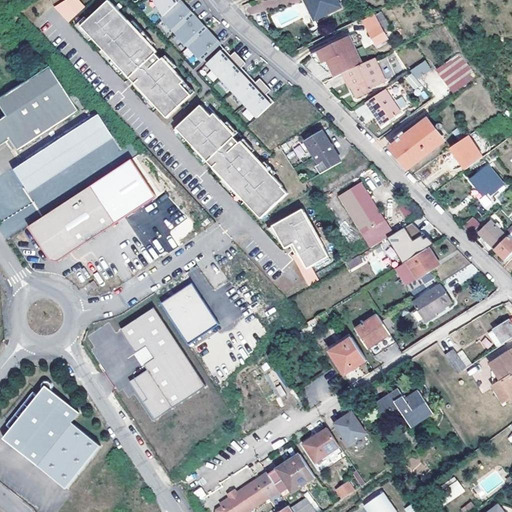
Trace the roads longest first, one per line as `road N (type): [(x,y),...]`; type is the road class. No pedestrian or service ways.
road 1 (residential): [(511,290),(216,0)]
road 2 (residential): [(61,339),(174,511)]
road 3 (residential): [(71,311),(134,290),(241,217)]
